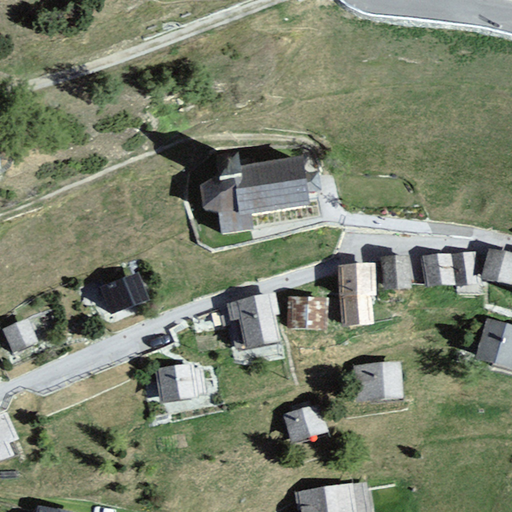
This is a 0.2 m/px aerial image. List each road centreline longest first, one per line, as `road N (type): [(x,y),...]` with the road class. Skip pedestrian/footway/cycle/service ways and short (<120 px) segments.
road 1 (residential): [(0,392),(392,239),(495,244),(511,252)]
road 2 (residential): [(360,0),(511,21)]
